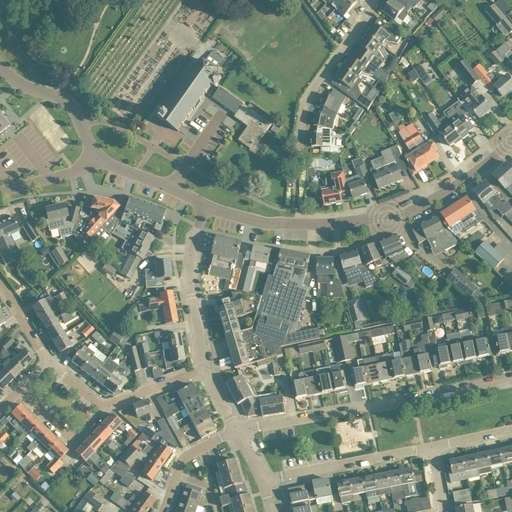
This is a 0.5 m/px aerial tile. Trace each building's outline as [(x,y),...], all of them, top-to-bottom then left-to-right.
[(355,0),(344,0),(340,5),(344,8),(340,13),(344,17),(347,13),(358,2),(356,0),(355,0)] [(406,14),(412,8),(404,0),(397,0),(396,2),(393,0),(392,0),(391,0),(383,12),(391,18),(395,21),(397,18),(403,22),(408,16),(406,14)] [(419,0),(404,0),(412,8),(414,9),(420,2),(419,0)] [(438,8),(433,3),(427,8),(433,14),(438,8)] [(510,34),(511,31),(511,25),(495,5),(487,12),(498,25),(501,23),(510,34)] [(458,7),(450,14),(456,20),(464,13),(458,7)] [(432,17),(439,24),(448,15),(441,8),(432,17)] [(327,18),(320,11),(317,14),(323,22),(327,18)] [(431,17),(424,24),(428,27),(434,20),(431,17)] [(402,36),(388,26),(384,31),(374,24),(366,34),(382,46),(386,41),(397,44),(403,36),(402,36)] [(407,29),(402,36),(403,36),(409,41),(412,36),(410,35),(412,33),(407,29)] [(379,51),(382,46),(366,34),(359,45),(369,52),(365,58),(379,68),(385,61),(379,51)] [(503,61),(495,51),(489,56),(497,66),(503,61)] [(351,56),(343,67),(359,78),(362,74),(374,76),(375,74),(379,68),(365,58),(361,63),(351,57),(351,56)] [(394,57),(387,67),(392,70),(398,60),(394,57)] [(409,66),(404,58),(400,63),(405,69),(409,66)] [(215,87),(222,77),(215,72),(216,71),(217,71),(216,70),(217,69),(216,69),(215,69),(205,62),(206,61),(205,61),(205,62),(204,61),(203,62),(204,62),(201,67),(200,67),(197,65),(193,70),(192,70),(191,71),(193,71),(188,79),(186,78),(186,79),(187,80),(182,87),(180,86),(180,87),(181,88),(179,87),(175,93),(177,94),(176,95),(175,94),(174,95),(175,96),(170,103),(169,102),(168,103),(170,104),(165,111),(163,111),(162,111),(158,118),(179,132),(212,85),(215,87)] [(457,67),(464,75),(473,86),(479,80),(464,61),(457,67)] [(421,64),(414,70),(419,78),(427,72),(423,67),(421,64)] [(480,64),(473,70),(480,79),(479,80),(490,92),(496,88),(497,90),(503,97),(511,89),(511,80),(510,78),(508,76),(500,83),(492,74),(491,75),(489,73),(488,74),(480,64)] [(341,90),(349,96),(356,101),(368,110),(373,102),(368,98),(361,94),(362,93),(355,83),(359,78),(343,67),(335,78),(345,85),(341,90)] [(379,68),(374,76),(384,84),(390,76),(379,68)] [(419,78),(414,70),(407,74),(414,83),(420,79),(419,78)] [(433,81),(427,72),(419,78),(420,79),(426,87),(433,81)] [(492,108),(485,100),(482,97),(477,91),(472,86),(461,96),(467,104),(470,108),(480,118),(492,108)] [(238,140),(250,149),(253,151),(262,138),(272,124),(264,119),(244,104),(220,87),(213,98),(236,115),(250,124),(238,140)] [(325,95),(320,106),(324,107),(336,112),(340,104),(342,105),(342,104),(347,98),(343,95),(335,89),(329,96),(325,95)] [(368,98),(373,102),(379,94),(373,90),(368,98)] [(431,110),(437,106),(431,97),(425,100),(431,110)] [(378,100),(372,104),(375,109),(381,105),(378,100)] [(459,101),(443,113),(447,118),(451,124),(461,138),(462,138),(463,139),(469,135),(468,133),(473,129),(467,121),(463,117),(468,113),(459,102),(459,101)] [(316,114),(314,126),(318,127),(331,129),(333,120),(335,120),(339,113),(336,112),(324,107),(321,115),(316,114)] [(356,121),(364,110),(360,108),(352,120),(355,121),(356,121)] [(0,133),(9,126),(0,113),(0,133)] [(395,113),(389,117),(395,126),(401,123),(395,113)] [(425,114),(422,116),(436,137),(438,137),(441,134),(444,138),(445,140),(450,146),(455,142),(457,144),(462,140),(461,138),(451,124),(444,129),(440,123),(437,119),(433,114),(428,117),(425,114)] [(359,122),(356,121),(355,121),(347,133),(351,135),(359,122)] [(413,123),(405,127),(411,137),(428,165),(439,158),(435,152),(437,150),(431,141),(425,144),(418,133),(419,132),(413,123)] [(312,135),(312,147),(321,147),(329,147),(331,147),(331,153),(339,153),(343,147),(335,147),(336,137),(331,137),(333,129),(331,129),(318,127),(316,135),(312,135)] [(417,171),(428,165),(411,137),(404,141),(411,153),(405,156),(406,158),(411,166),(413,165),(417,171)] [(397,165),(404,162),(398,146),(390,149),(393,156),(385,159),(389,168),(373,175),(379,190),(403,180),(397,165)] [(357,176),(346,180),(347,186),(349,186),(354,199),(369,193),(363,177),(369,175),(365,165),(361,157),(357,159),(358,162),(354,164),(356,168),(355,169),(357,176)] [(500,170),(511,183),(511,167),(508,163),(500,170)] [(511,183),(500,170),(494,176),(500,183),(506,189),(511,195),(511,183)] [(319,189),(317,192),(317,194),(318,197),(321,198),(323,198),(325,206),(337,203),(338,205),(341,204),(341,203),(342,202),(341,194),(349,192),(347,186),(346,180),(344,171),(331,174),(332,179),(326,180),(326,187),(321,188),(319,189)] [(504,204),(486,182),(475,192),(484,204),(489,200),(497,210),(498,210),(503,216),(504,215),(511,222),(511,207),(507,201),(504,204)] [(162,219),(166,209),(158,206),(157,208),(138,201),(138,199),(130,196),(121,222),(121,223),(129,225),(127,228),(131,230),(132,230),(136,222),(139,223),(136,228),(141,230),(145,223),(151,225),(150,228),(160,231),(164,220),(162,219)] [(480,216),(468,197),(452,207),(464,228),(467,232),(484,220),(481,216),(480,216)] [(116,219),(112,214),(118,207),(113,202),(93,198),(91,208),(100,210),(101,211),(92,221),(81,211),(78,215),(72,235),(83,246),(86,243),(90,247),(91,247),(92,246),(99,238),(99,237),(100,237),(105,231),(116,219)] [(65,237),(72,235),(78,215),(80,208),(72,207),(70,215),(67,216),(64,205),(46,210),(48,219),(45,220),(46,226),(47,225),(49,232),(63,228),(65,237)] [(452,207),(441,214),(446,221),(444,222),(448,229),(449,228),(451,231),(454,234),(464,228),(452,207)] [(448,229),(445,230),(437,216),(412,229),(418,241),(419,243),(428,239),(432,249),(437,247),(441,254),(458,245),(456,241),(455,241),(453,235),(451,231),(449,228),(448,229)] [(11,236),(19,231),(17,226),(13,217),(0,223),(0,233),(13,262),(21,258),(11,236)] [(121,223),(121,222),(116,219),(105,231),(110,235),(121,223)] [(22,226),(32,242),(40,237),(30,221),(22,226)] [(128,236),(121,248),(128,252),(141,259),(142,260),(149,257),(155,255),(150,253),(146,252),(150,246),(154,237),(141,230),(136,228),(139,223),(136,222),(132,230),(131,230),(129,235),(128,236)] [(0,254),(5,265),(13,262),(0,233),(0,254)] [(380,242),(384,251),(386,258),(389,257),(390,259),(404,254),(402,251),(403,251),(397,235),(380,242)] [(103,240),(100,237),(99,237),(99,238),(92,246),(91,247),(94,250),(103,240)] [(209,274),(208,275),(226,280),(224,291),(229,292),(229,289),(236,291),(241,270),(246,255),(238,253),(240,248),(241,243),(218,237),(216,245),(213,256),(215,257),(212,267),(211,266),(209,274)] [(494,250),(493,250),(485,242),(476,252),(495,269),(497,267),(501,262),(504,259),(494,250)] [(362,250),(365,259),(368,264),(374,262),(376,267),(383,264),(375,244),(362,250)] [(45,247),(39,250),(43,256),(49,253),(45,247)] [(244,267),(237,291),(238,291),(248,294),(256,261),(268,264),(271,251),(255,247),(249,268),(244,267)] [(258,311),(253,329),(253,333),(273,343),(281,347),(284,346),(303,286),(308,271),(308,266),(310,256),(282,250),(279,265),(277,265),(273,277),(269,275),(262,297),(258,311)] [(358,250),(340,255),(345,272),(352,270),(354,277),(361,275),(364,282),(366,288),(381,282),(366,268),(366,266),(362,267),(358,250)] [(59,267),(68,261),(62,251),(53,257),(59,267)] [(118,269),(116,271),(126,277),(130,279),(141,259),(128,252),(118,268),(118,269)] [(410,260),(417,267),(423,261),(415,254),(410,260)] [(334,280),(334,275),(334,259),(318,260),(318,275),(318,283),(328,283),(332,291),(332,298),(345,299),(340,280),(334,280)] [(146,288),(154,288),(164,287),(163,278),(171,277),(169,261),(159,262),(154,262),(156,280),(145,281),(146,288)] [(107,263),(101,270),(111,277),(117,270),(107,263)] [(398,267),(392,275),(405,286),(412,278),(398,267)] [(478,289),(456,270),(447,280),(469,299),(470,299),(474,302),(482,293),(478,290),(478,289)] [(511,290),(503,283),(498,289),(507,297),(511,290)] [(226,300),(216,303),(219,310),(222,321),(226,337),(241,332),(236,317),(246,315),(252,313),(258,311),(262,297),(237,291),(232,293),(233,298),(226,300)] [(55,297),(60,306),(68,301),(63,292),(55,297)] [(163,310),(175,308),(172,292),(162,294),(160,294),(161,298),(156,299),(155,297),(147,299),(148,304),(149,312),(155,311),(163,310)] [(39,319),(51,312),(46,305),(52,301),(50,297),(44,300),(32,307),(39,319)] [(364,320),(358,299),(347,303),(352,323),(364,320)] [(453,299),(447,301),(448,308),(455,307),(453,299)] [(511,299),(501,302),(502,305),(503,310),(511,308),(511,299)] [(493,307),(502,305),(501,302),(486,305),(488,317),(495,315),(493,307)] [(483,306),(476,308),(479,319),(485,317),(483,306)] [(166,324),(168,324),(178,322),(175,308),(163,310),(166,324)] [(457,321),(470,319),(468,309),(462,310),(462,311),(455,312),(457,318),(457,320),(457,321)] [(67,311),(59,316),(62,320),(69,316),(67,311)] [(57,323),(51,312),(39,319),(46,330),(57,323)] [(447,314),(442,315),(444,323),(449,322),(456,320),(455,312),(447,314)] [(69,316),(62,320),(64,324),(71,320),(69,316)] [(434,330),(432,317),(424,319),(427,331),(429,342),(430,342),(436,341),(434,330)] [(421,319),(408,322),(410,331),(423,328),(421,319)] [(59,326),(61,324),(60,322),(57,323),(46,330),(53,341),(64,334),(59,326)] [(81,332),(86,337),(94,330),(89,325),(81,332)] [(383,328),(385,335),(395,333),(393,326),(383,328)] [(372,338),(385,335),(383,328),(370,331),(372,338)] [(499,355),(511,352),(507,328),(501,329),(502,336),(495,337),(499,355)] [(273,343),(253,333),(253,329),(250,330),(241,332),(226,337),(232,355),(236,369),(237,368),(257,362),(283,355),(281,347),(273,343)] [(115,331),(108,339),(117,346),(127,334),(118,330),(117,332),(115,331)] [(96,331),(91,336),(101,345),(105,340),(96,331)] [(359,341),(372,338),(370,331),(357,333),(359,340),(359,341)] [(359,340),(357,333),(341,337),(346,361),(353,360),(350,341),(359,340)] [(478,333),(473,334),(478,359),(491,356),(487,339),(480,341),(478,333)] [(64,334),(53,341),(60,353),(71,346),(77,342),(75,338),(69,342),(64,334)] [(131,335),(127,334),(117,346),(119,344),(123,346),(131,335)] [(182,348),(180,334),(167,336),(167,337),(158,338),(159,344),(168,342),(169,350),(163,351),(182,348)] [(460,337),(462,344),(466,364),(473,362),(473,360),(478,359),(473,334),(460,337)] [(10,355),(5,350),(14,342),(9,337),(0,346),(4,350),(1,353),(6,359),(10,355)] [(338,363),(346,361),(341,337),(333,339),(338,363)] [(466,364),(462,344),(460,338),(453,340),(448,341),(453,364),(458,363),(458,365),(466,364)] [(311,343),(313,352),(326,349),(324,340),(311,343)] [(412,341),(410,342),(409,340),(402,342),(402,343),(399,344),(401,352),(403,360),(407,377),(419,374),(415,357),(407,359),(405,352),(414,350),(415,350),(413,341),(412,341)] [(448,368),(447,365),(453,364),(448,341),(435,344),(439,367),(440,367),(440,369),(448,368)] [(137,346),(140,355),(149,354),(146,343),(137,346)] [(299,346),(300,355),(313,352),(311,343),(299,346)] [(18,345),(15,349),(20,354),(14,360),(23,369),(33,360),(18,345)] [(71,362),(82,370),(93,356),(92,356),(94,353),(84,345),(79,352),(71,362)] [(141,369),(135,346),(129,351),(133,371),(141,369)] [(286,354),(287,361),(301,358),(300,355),(299,346),(285,349),(286,354)] [(185,361),(182,348),(163,351),(166,370),(173,368),(172,363),(185,361)] [(429,354),(421,356),(420,349),(415,351),(415,350),(414,350),(415,357),(419,374),(432,372),(430,362),(429,354)] [(407,377),(403,360),(396,361),(394,353),(389,354),(394,380),(407,377)] [(152,366),(150,359),(149,354),(140,355),(144,369),(146,368),(150,367),(151,367),(152,366)] [(376,357),(378,365),(381,382),(394,380),(389,354),(383,356),(376,357)] [(283,355),(257,362),(259,367),(273,363),(275,376),(280,375),(277,359),(283,357),(283,355)] [(92,378),(100,367),(103,364),(93,356),(82,370),(92,378)] [(92,378),(103,386),(111,375),(115,370),(118,366),(108,358),(103,364),(100,367),(92,378)] [(4,369),(13,379),(23,369),(14,360),(4,369)] [(355,388),(368,385),(365,368),(363,360),(358,361),(359,369),(352,370),(353,378),(355,388)] [(13,379),(4,369),(0,364),(0,384),(4,388),(13,379)] [(381,382),(378,365),(365,368),(368,385),(381,382)] [(344,372),(336,374),(334,366),(329,367),(329,368),(334,392),(340,391),(340,393),(348,392),(347,389),(348,389),(346,379),(344,372)] [(162,368),(153,371),(155,378),(164,375),(162,368)] [(322,394),(334,392),(329,368),(324,369),(326,376),(318,377),(322,394)] [(128,380),(115,370),(111,375),(103,386),(114,394),(118,389),(120,391),(128,380)] [(242,376),(244,375),(241,370),(238,371),(240,377),(227,384),(238,405),(241,403),(248,416),(262,414),(263,417),(286,413),(283,397),(277,398),(260,401),(260,402),(251,404),(249,399),(253,397),(245,382),(242,376)] [(304,372),(309,397),(322,394),(318,377),(317,370),(304,372)] [(296,400),(309,397),(304,372),(300,373),(299,376),(300,381),(292,382),(296,400)] [(164,414),(198,396),(192,384),(176,393),(180,399),(168,406),(163,395),(155,399),(164,414)] [(204,408),(198,396),(164,414),(167,419),(185,409),(189,416),(204,408)] [(147,422),(155,419),(151,410),(148,401),(133,406),(136,415),(137,418),(144,416),(147,422)] [(15,429),(21,423),(30,414),(21,405),(6,420),(15,429)] [(210,419),(204,408),(189,416),(192,422),(174,432),(176,437),(183,434),(195,427),(210,419)] [(21,423),(30,433),(39,423),(30,414),(21,423)] [(102,424),(112,433),(118,427),(123,432),(127,428),(121,423),(119,421),(112,414),(102,424)] [(156,434),(167,442),(176,448),(178,447),(163,418),(156,422),(161,431),(156,434)] [(195,427),(201,439),(216,431),(210,419),(195,427)] [(39,423),(30,433),(36,438),(26,448),(30,452),(35,447),(49,433),(39,423)] [(107,438),(112,433),(102,424),(93,433),(103,442),(107,446),(107,447),(113,452),(114,451),(116,448),(111,443),(112,442),(107,438)] [(156,434),(146,427),(142,434),(151,440),(156,434)] [(137,434),(131,429),(127,433),(133,439),(137,434)] [(0,444),(9,436),(4,431),(0,434),(0,444)] [(35,447),(39,450),(45,456),(49,451),(58,442),(49,433),(35,447)] [(84,443),(94,452),(103,442),(93,433),(84,443)] [(26,437),(23,434),(18,439),(21,443),(26,437)] [(183,434),(176,437),(183,449),(189,445),(183,434)] [(53,474),(56,471),(63,464),(59,461),(68,451),(58,442),(49,451),(55,457),(46,467),(53,474)] [(80,448),(75,453),(82,460),(85,462),(90,467),(94,463),(95,464),(100,458),(94,452),(84,443),(80,448)] [(143,450),(141,452),(150,458),(162,466),(172,452),(163,446),(161,445),(160,446),(156,451),(155,450),(147,445),(143,450)] [(128,466),(139,454),(131,446),(120,458),(128,466)] [(503,464),(511,462),(511,446),(500,450),(503,464)] [(488,452),(491,467),(503,464),(500,450),(488,452)] [(476,455),(480,475),(492,472),(491,467),(488,452),(476,455)] [(480,475),(476,455),(463,458),(468,480),(480,477),(479,475),(480,475)] [(27,456),(22,461),(18,464),(28,473),(35,466),(36,465),(31,460),(27,456)] [(141,473),(143,475),(151,481),(162,466),(150,458),(144,465),(146,466),(141,473)] [(457,475),(466,472),(463,458),(450,461),(452,468),(453,472),(449,473),(450,479),(451,483),(458,482),(456,475),(457,475)] [(215,462),(216,466),(218,465),(224,484),(220,485),(221,490),(227,488),(229,496),(220,498),(223,507),(233,504),(235,511),(254,511),(250,494),(248,495),(245,483),(243,484),(236,460),(221,464),(220,460),(215,462)] [(33,468),(28,473),(28,474),(32,478),(36,481),(41,476),(35,469),(33,468)] [(411,496),(408,484),(413,483),(422,482),(421,472),(414,473),(413,468),(400,471),(404,492),(405,497),(411,496)] [(404,492),(400,471),(387,473),(390,488),(391,493),(392,493),(392,494),(404,492)] [(120,480),(122,477),(114,472),(107,484),(123,495),(129,486),(120,480)] [(378,490),(390,488),(387,473),(375,476),(378,490)] [(0,492),(1,493),(10,483),(6,479),(2,476),(0,474),(0,492)] [(91,474),(86,480),(94,487),(99,481),(91,474)] [(378,490),(375,476),(363,478),(366,493),(367,498),(379,496),(378,490)] [(366,493),(363,478),(351,480),(353,495),(366,493)] [(317,499),(332,496),(329,479),(314,482),(315,491),(317,499)] [(338,483),(340,493),(341,498),(342,503),(347,502),(355,501),(353,495),(351,480),(338,483)] [(138,484),(132,493),(146,504),(153,494),(138,484)] [(181,500),(198,506),(202,507),(203,503),(200,501),(202,494),(201,493),(202,489),(187,484),(186,488),(185,488),(181,500)] [(317,499),(315,491),(307,492),(306,485),(288,489),(290,499),(291,499),(292,503),(291,503),(291,504),(310,500),(317,499)] [(497,497),(505,496),(504,488),(496,489),(497,497)] [(453,493),(456,505),(465,503),(469,502),(472,502),(469,489),(454,492),(453,492),(453,493)] [(487,491),(488,499),(497,497),(496,489),(487,491)] [(132,493),(125,502),(126,503),(138,511),(139,511),(146,504),(132,493)] [(29,495),(24,503),(32,509),(38,501),(29,495)] [(406,502),(408,508),(421,505),(420,499),(406,502)] [(195,511),(198,506),(181,500),(176,511),(178,511),(195,511)] [(319,511),(318,505),(311,507),(310,500),(291,504),(292,511),(319,511)] [(125,502),(119,511),(138,511),(126,503),(125,502)]
